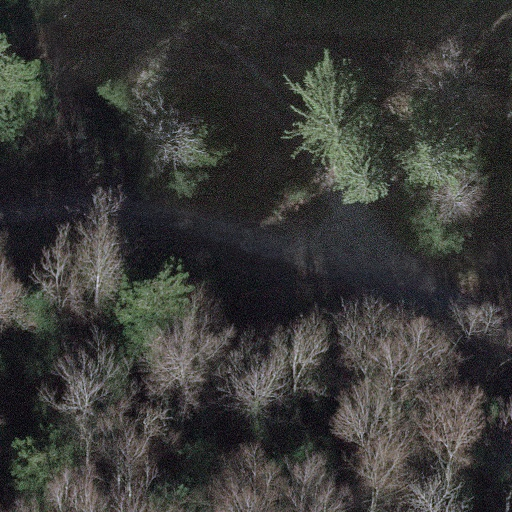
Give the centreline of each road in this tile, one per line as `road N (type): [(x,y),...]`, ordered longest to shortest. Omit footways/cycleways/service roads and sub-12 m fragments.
road 1 (track): [(0,219),(106,202),(511,318)]
road 2 (track): [(0,88),(57,62),(135,43),(209,41),(511,73)]
road 3 (track): [(358,277),(339,202),(307,133),(234,59),(144,0)]
